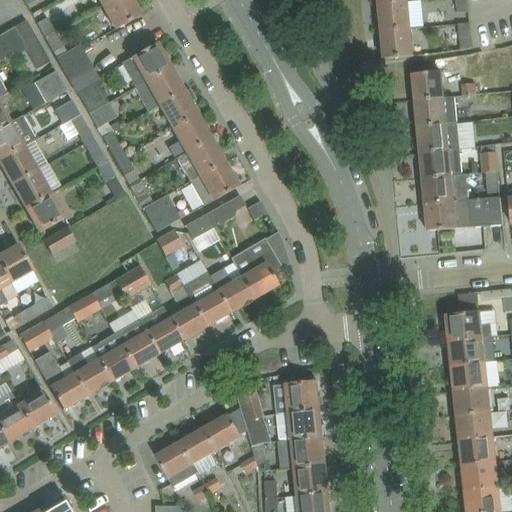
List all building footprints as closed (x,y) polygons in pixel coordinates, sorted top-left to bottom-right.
[(131,0),(112,0),(101,7),(115,31),(141,16),(131,0)] [(455,0),(457,15),(468,14),(467,0),(455,0)] [(409,3),(379,5),(381,33),(411,30),(409,3)] [(46,18),(36,23),(45,39),(55,33),(46,18)] [(26,21),(14,28),(27,51),(39,44),(26,21)] [(460,42),(471,41),(470,24),(458,25),(460,42)] [(50,63),(39,44),(27,51),(14,28),(2,35),(15,58),(25,52),(36,71),(50,63)] [(411,30),(381,33),(384,60),(414,57),(411,30)] [(45,39),(56,59),(66,53),(55,33),(45,39)] [(0,57),(4,64),(15,58),(2,35),(0,36),(0,57)] [(145,83),(170,69),(156,44),(131,59),(121,65),(135,89),(145,83)] [(56,59),(63,70),(85,57),(79,46),(66,53),(56,59)] [(92,69),(85,57),(63,70),(69,82),(92,69)] [(99,80),(97,78),(92,69),(69,82),(76,93),(96,82),(99,80)] [(170,69),(145,83),(158,107),(175,97),(184,92),(170,69)] [(55,72),(34,84),(45,104),(66,92),(55,72)] [(441,73),(432,74),(412,76),(415,102),(444,99),(441,73)] [(76,93),(88,114),(108,103),(96,82),(76,93)] [(477,96),(476,84),(462,86),(463,97),(477,96)] [(175,97),(158,107),(172,130),(188,121),(197,116),(190,104),(196,101),(190,90),(184,93),(184,92),(175,97)] [(444,99),(415,102),(417,128),(457,124),(455,98),(444,99)] [(52,111),(61,126),(69,122),(79,116),(70,101),(52,111)] [(108,103),(88,114),(97,129),(106,124),(117,118),(108,103)] [(0,106),(0,130),(10,125),(0,106)] [(79,116),(69,122),(77,136),(87,130),(79,116)] [(211,140),(197,116),(188,121),(172,130),(186,154),(211,140)] [(10,125),(0,130),(0,161),(23,148),(34,142),(35,141),(22,118),(10,125)] [(457,124),(417,128),(420,154),(460,150),(457,124)] [(111,132),(101,138),(115,162),(125,156),(111,132)] [(189,184),(199,178),(224,163),(211,140),(186,154),(175,160),(189,184)] [(0,161),(0,165),(11,186),(37,172),(23,148),(0,161)] [(99,150),(89,155),(97,169),(107,163),(99,150)] [(460,150),(420,154),(422,180),(452,177),(463,176),(460,150)] [(496,153),(484,155),(486,174),(498,173),(496,153)] [(125,156),(115,162),(123,176),(133,171),(125,156)] [(107,163),(97,169),(105,183),(115,177),(107,163)] [(238,188),(224,163),(199,178),(189,184),(202,208),(238,188)] [(37,172),(11,186),(25,210),(50,195),(37,172)] [(500,194),(498,173),(486,174),(488,195),(500,194)] [(452,177),(422,180),(425,206),(469,202),(468,190),(453,191),(452,177)] [(144,190),(134,195),(143,210),(152,204),(144,190)] [(50,195),(25,210),(39,234),(64,220),(50,195)] [(240,196),(205,216),(212,230),(234,218),(236,212),(245,206),(240,196)] [(469,202),(425,206),(427,232),(503,226),(500,199),(469,202)] [(152,204),(143,210),(156,233),(185,217),(181,211),(176,214),(173,207),(164,213),(157,202),(152,204)] [(254,221),(266,214),(260,202),(247,210),(254,221)] [(192,241),(212,230),(205,216),(184,227),(192,241)] [(67,229),(44,242),(51,256),(74,242),(67,229)] [(156,242),(164,256),(182,247),(174,233),(156,242)] [(254,300),(278,286),(272,276),(290,265),(283,246),(281,238),(277,233),(264,241),(264,242),(265,241),(268,248),(247,260),(250,266),(238,273),(241,278),(254,300)] [(17,246),(0,255),(0,265),(10,284),(32,272),(17,246)] [(0,306),(7,303),(0,290),(0,289),(10,284),(0,265),(0,306)] [(115,281),(120,290),(126,300),(151,287),(140,268),(115,281)] [(209,279),(230,314),(252,301),(254,300),(241,278),(231,284),(223,271),(210,279),(209,279)] [(182,287),(189,300),(193,306),(206,328),(230,314),(209,279),(210,279),(206,273),(183,287),(182,287)] [(178,307),(189,300),(182,287),(183,287),(176,275),(176,276),(164,283),(178,307)] [(96,303),(120,290),(115,281),(91,295),(96,303)] [(473,310),(511,307),(511,289),(472,292),(473,310)] [(68,308),(74,320),(77,324),(100,311),(96,303),(91,295),(68,308)] [(52,308),(47,299),(29,308),(25,311),(31,321),(52,308)] [(182,342),(206,328),(193,306),(169,320),(182,342)] [(74,320),(68,308),(43,322),(50,333),(74,320)] [(158,356),(182,342),(169,320),(162,308),(138,322),(158,356)] [(25,311),(16,316),(22,326),(31,321),(25,311)] [(480,313),(472,314),(443,317),(445,334),(448,333),(449,342),(492,337),(491,325),(482,326),(480,313)] [(53,339),(50,333),(43,322),(18,335),(28,353),(53,339)] [(122,347),(134,369),(158,356),(138,322),(115,336),(122,347)] [(134,369),(122,347),(115,336),(91,349),(91,348),(91,349),(98,361),(110,383),(134,369)] [(493,337),(492,337),(449,342),(450,351),(446,352),(448,367),(486,363),(496,362),(493,337)] [(0,360),(18,350),(12,340),(0,347),(0,360)] [(110,383),(98,361),(91,349),(67,362),(68,363),(67,363),(87,397),(110,383)] [(62,411),(87,397),(67,363),(58,369),(49,354),(34,362),(62,411)] [(450,384),(454,383),(454,391),(488,388),(486,363),(448,367),(450,384)] [(1,378),(0,375),(0,430),(8,444),(32,430),(18,406),(14,400),(1,378)] [(288,414),(320,410),(317,382),(285,385),(288,414)] [(452,401),(453,417),(491,413),(488,388),(454,391),(455,401),(452,401)] [(241,409),(246,424),(264,419),(255,389),(236,394),(241,409)] [(56,415),(46,398),(42,392),(28,401),(24,394),(14,400),(18,406),(32,430),(56,415)] [(323,438),(320,410),(288,414),(291,442),(323,438)] [(494,438),(491,413),(453,417),(455,433),(459,433),(460,441),(494,438)] [(229,415),(205,430),(217,452),(242,438),(229,415)] [(246,424),(253,448),(265,444),(272,444),(266,423),(266,424),(264,419),(246,424)] [(205,430),(180,443),(193,466),(217,452),(205,430)] [(280,443),(278,443),(281,471),(294,469),(326,466),(323,438),(291,442),(280,443)] [(496,463),(494,438),(460,441),(461,451),(457,451),(459,467),(496,463)] [(174,488),(191,479),(198,475),(193,466),(180,443),(168,450),(165,449),(160,451),(160,455),(156,457),(174,488)] [(269,460),(265,444),(253,448),(258,464),(269,460)] [(242,464),(247,474),(259,467),(254,457),(242,464)] [(460,483),(464,483),(465,492),(499,488),(496,463),(459,467),(460,483)] [(297,497),(329,494),(326,466),(294,469),(297,497)] [(222,489),(221,486),(217,478),(204,485),(211,495),(222,489)] [(265,482),(266,500),(278,499),(277,482),(265,482)] [(199,502),(210,496),(204,485),(193,491),(199,502)] [(501,511),(499,488),(465,492),(466,501),(462,501),(463,511),(501,511)] [(298,511),(331,511),(329,494),(297,497),(298,511)] [(72,511),(63,496),(38,511),(72,511)] [(278,511),(278,499),(266,500),(266,511),(278,511)]
